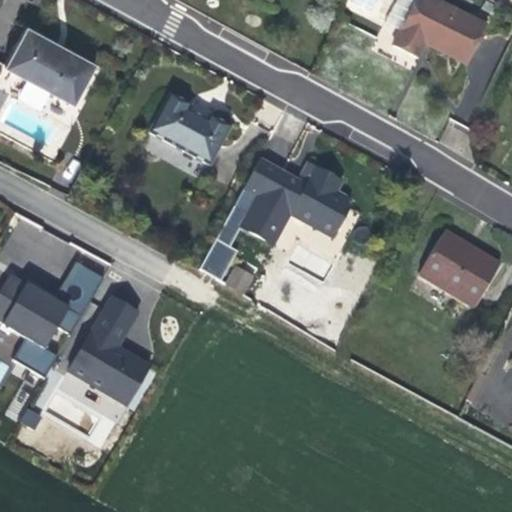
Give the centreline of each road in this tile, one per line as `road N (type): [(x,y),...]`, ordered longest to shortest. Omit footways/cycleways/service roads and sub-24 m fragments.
road 1 (residential): [(133,0),(275,84),(358,117),(511,211)]
road 2 (track): [(175,273),(511,462)]
road 3 (residential): [(0,183),(175,273)]
